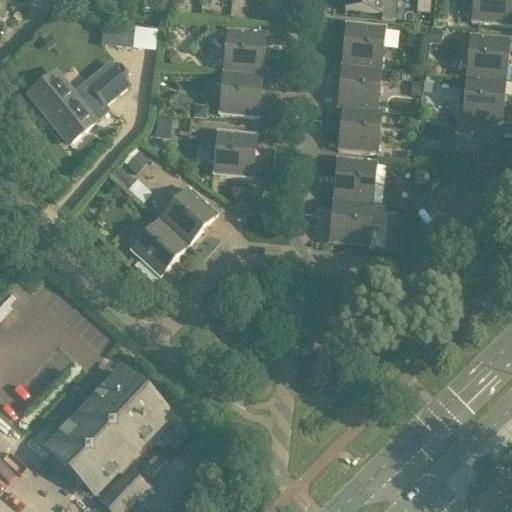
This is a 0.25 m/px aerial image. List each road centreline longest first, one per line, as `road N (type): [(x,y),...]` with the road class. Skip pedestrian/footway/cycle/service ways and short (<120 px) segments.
road 1 (residential): [(299,264),(319,0)]
road 2 (residential): [(299,264),(411,272),(511,187)]
road 3 (residential): [(152,343),(51,241),(0,168)]
road 4 (residential): [(152,343),(231,261),(299,264)]
road 5 (secondary): [(511,343),(385,466)]
